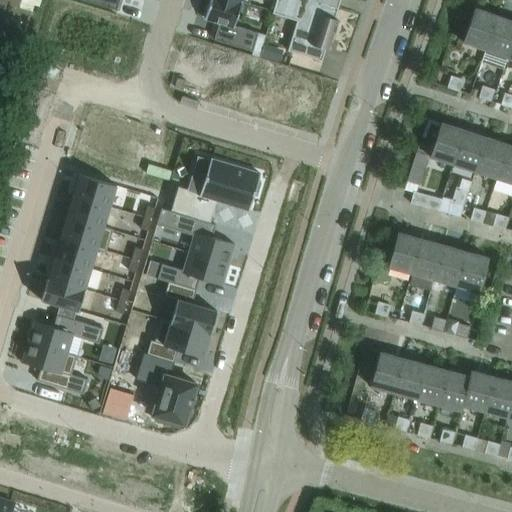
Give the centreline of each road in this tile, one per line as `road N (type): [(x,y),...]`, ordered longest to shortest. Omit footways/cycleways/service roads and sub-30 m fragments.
road 1 (residential): [(341,176),(325,158),(163,109),(149,79),(171,0)]
road 2 (residential): [(279,185),(195,455)]
road 3 (residential): [(63,117),(0,327)]
road 4 (residential): [(0,396),(195,455)]
road 5 (unclassified): [(468,511),(281,466)]
road 6 (tertiary): [(287,356),(341,176)]
road 7 (tertiary): [(341,176),(398,0)]
road 8 (residential): [(364,200),(511,242)]
